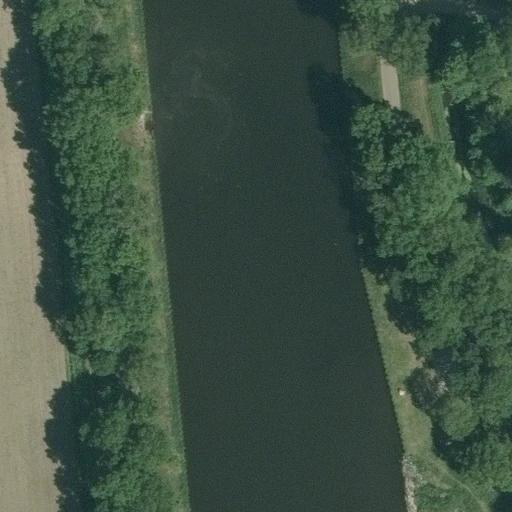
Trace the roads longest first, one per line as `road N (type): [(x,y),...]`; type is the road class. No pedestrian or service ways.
road 1 (unclassified): [(132,511),(84,0)]
road 2 (unclassified): [(511,356),(463,297),(418,222),(395,147),(383,0)]
